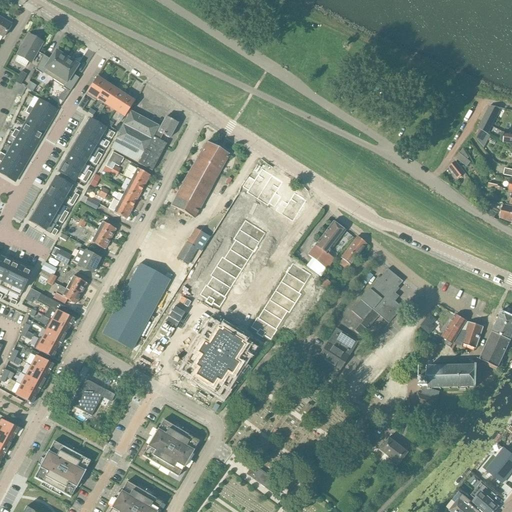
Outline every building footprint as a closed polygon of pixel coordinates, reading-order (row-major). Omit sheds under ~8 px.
[(0,36),(3,38),(11,25),(0,18),(0,36)] [(18,56),(15,61),(25,67),(29,62),(31,63),(43,42),(39,40),(38,38),(37,36),(34,36),(32,36),(32,37),(28,34),(17,55),(18,56)] [(42,55),(35,70),(41,74),(42,73),(53,80),(67,58),(63,56),(63,55),(58,51),(57,52),(56,51),(50,60),(42,55)] [(67,58),(53,80),(63,87),(62,88),(69,92),(78,78),(77,78),(72,74),(77,66),(76,64),(77,63),(71,60),(70,61),(67,58)] [(20,85),(27,75),(21,72),(15,82),(20,85)] [(96,99),(106,84),(96,78),(85,95),(95,101),(96,99)] [(106,84),(96,99),(105,105),(115,90),(106,84)] [(115,90),(105,105),(106,105),(114,111),(115,111),(124,96),(123,95),(116,90),(115,90)] [(124,96),(115,111),(117,113),(124,117),(127,111),(134,102),(125,96),(124,96)] [(29,106),(27,109),(31,112),(50,123),(57,110),(38,99),(33,108),(29,106)] [(78,107),(82,109),(87,102),(83,99),(78,107)] [(500,109),(488,107),(483,118),(478,128),(480,130),(478,134),(485,138),(487,134),(488,134),(493,124),(500,109)] [(28,115),(24,123),(43,135),(50,123),(31,112),(27,109),(24,113),(28,115)] [(130,112),(110,149),(152,171),(166,144),(160,141),(163,135),(169,138),(178,124),(166,117),(160,128),(130,112)] [(100,121),(106,124),(110,127),(111,128),(111,127),(113,124),(112,123),(108,120),(103,117),(100,121)] [(87,124),(84,128),(100,137),(102,133),(104,129),(89,120),(87,124)] [(15,130),(13,133),(17,135),(36,146),(43,135),(24,123),(19,132),(15,130)] [(84,128),(79,137),(94,146),(100,137),(84,128)] [(501,132),(500,140),(504,143),(511,144),(511,133),(505,133),(501,132)] [(15,139),(10,147),(29,158),(36,146),(17,135),(13,133),(11,136),(15,139)] [(79,137),(74,146),(89,155),(94,146),(79,137)] [(194,218),(229,154),(207,142),(172,206),(194,218)] [(74,146),(69,155),(83,163),(84,164),(88,158),(89,155),(74,146)] [(0,152),(0,157),(3,159),(22,170),(29,158),(10,147),(5,156),(0,152)] [(466,167),(471,162),(468,159),(469,158),(463,149),(459,153),(455,158),(466,167)] [(119,167),(121,163),(124,158),(112,152),(105,167),(112,170),(110,174),(116,177),(120,169),(114,166),(115,165),(119,167)] [(69,155),(64,164),(79,172),(82,168),(84,164),(83,163),(69,155)] [(0,162),(1,163),(0,163),(0,174),(15,183),(22,170),(3,159),(0,157),(0,162)] [(458,178),(464,173),(456,163),(450,168),(458,178)] [(64,164),(59,172),(74,181),(79,172),(64,164)] [(137,169),(131,180),(134,181),(144,187),(149,177),(150,176),(140,170),(137,169)] [(249,177),(242,188),(247,191),(246,193),(257,200),(272,176),(261,169),(254,180),(249,177)] [(272,176),(257,200),(267,206),(269,204),(274,208),(281,197),(275,194),(282,183),(279,182),(280,181),(274,177),(273,178),(272,177),(272,176)] [(55,178),(50,187),(65,196),(70,187),(55,178)] [(131,180),(125,190),(128,192),(138,197),(144,187),(134,181),(131,180)] [(50,187),(45,195),(60,204),(65,196),(50,187)] [(105,199),(108,192),(102,188),(98,195),(105,199)] [(132,208),(138,197),(125,190),(119,201),(132,208)] [(282,201),(275,211),(292,222),(298,213),(300,214),(304,208),(302,207),(306,201),(303,199),(304,199),(297,195),(294,194),(287,204),(282,201)] [(45,195),(40,204),(55,213),(60,204),(45,195)] [(83,196),(81,201),(85,204),(84,204),(96,210),(99,204),(88,198),(83,196)] [(126,220),(132,208),(119,201),(113,213),(126,220)] [(40,204),(35,213),(50,222),(55,213),(40,204)] [(511,222),(511,207),(503,205),(499,218),(510,222),(511,222)] [(35,213),(29,221),(45,230),(50,222),(35,213)] [(83,229),(88,220),(82,217),(77,226),(83,229)] [(245,221),(239,230),(259,243),(265,234),(245,221)] [(104,250),(116,230),(102,222),(91,243),(104,250)] [(308,254),(308,255),(312,258),(327,269),(327,270),(328,269),(334,260),(333,258),(327,254),(344,231),(341,229),(333,222),(308,254)] [(201,252),(210,238),(195,228),(186,243),(186,242),(176,258),(188,266),(197,250),(201,252)] [(239,230),(233,239),(254,253),(257,248),(257,247),(259,243),(239,230)] [(347,250),(356,258),(366,245),(357,237),(347,250)] [(235,241),(229,250),(247,261),(253,252),(254,253),(233,239),(233,240),(235,241)] [(59,250),(54,248),(51,255),(56,258),(55,259),(67,266),(72,256),(60,250),(59,250)] [(79,249),(72,262),(77,264),(78,265),(92,273),(93,271),(95,267),(99,259),(91,255),(85,252),(84,251),(79,249)] [(222,257),(222,258),(242,270),(247,261),(229,250),(224,258),(222,257)] [(350,266),(356,258),(347,250),(341,258),(342,259),(338,264),(346,270),(350,266)] [(1,258),(0,260),(0,281),(2,282),(11,263),(1,258)] [(222,258),(216,267),(236,279),(242,270),(222,258)] [(11,263),(2,282),(12,287),(21,267),(11,263)] [(52,286),(57,278),(53,276),(56,269),(45,263),(38,274),(48,280),(46,283),(52,286)] [(132,351),(151,315),(170,280),(140,264),(121,299),(102,333),(132,351)] [(289,267),(285,272),(304,285),(311,275),(292,264),(289,268),(289,267)] [(21,267),(12,287),(21,291),(30,272),(21,267)] [(216,267),(210,276),(230,289),(236,279),(216,267)] [(388,323),(402,308),(395,301),(399,297),(394,293),(399,288),(397,287),(402,281),(388,269),(362,298),(352,311),(363,320),(354,330),(361,336),(370,326),(367,323),(376,313),(388,323)] [(286,273),(280,282),(301,295),(301,294),(299,293),(304,285),(285,272),(285,273),(286,273)] [(73,289),(81,294),(86,283),(73,276),(66,289),(71,292),(73,289)] [(206,285),(205,286),(225,298),(226,298),(225,297),(230,289),(210,276),(212,278),(206,286),(206,285)] [(327,290),(331,285),(324,278),(319,284),(327,290)] [(363,281),(355,292),(358,295),(367,284),(364,281),(363,281)] [(280,282),(275,291),(295,304),(301,295),(280,282)] [(71,292),(66,289),(59,286),(53,298),(64,304),(67,300),(75,304),(81,294),(73,289),(71,292)] [(205,286),(199,295),(206,300),(205,302),(211,306),(213,304),(219,308),(225,298),(205,286)] [(30,289),(26,296),(33,300),(36,302),(48,308),(44,317),(49,320),(51,321),(67,329),(68,327),(72,319),(73,317),(67,314),(69,310),(43,296),(40,295),(40,294),(30,289)] [(275,291),(269,300),(289,313),(295,304),(275,291)] [(269,300),(263,309),(281,321),(287,312),(289,314),(289,313),(269,300)] [(257,318),(256,318),(277,331),(277,330),(276,330),(281,321),(263,309),(258,318),(257,318)] [(492,331),(511,340),(511,338),(511,315),(502,311),(498,320),(492,331)] [(429,314),(419,326),(429,334),(434,328),(431,325),(436,320),(429,314)] [(455,315),(442,337),(445,340),(443,343),(445,344),(450,348),(454,350),(454,348),(455,345),(453,343),(461,330),(466,322),(455,315)] [(256,318),(250,328),(257,332),(256,334),(262,338),(264,336),(270,340),(277,331),(256,318)] [(49,320),(44,330),(45,330),(62,339),(67,329),(51,321),(49,320)] [(461,330),(453,343),(455,345),(458,346),(462,347),(463,345),(476,349),(478,344),(481,335),(483,327),(469,322),(466,332),(462,331),(461,330)] [(187,362),(182,371),(197,380),(196,381),(206,387),(223,397),(244,369),(240,367),(245,358),(250,349),(240,343),(241,342),(235,338),(235,337),(226,331),(226,332),(222,330),(221,331),(211,325),(206,333),(187,362)] [(334,380),(344,364),(358,342),(336,329),(312,366),(334,380)] [(45,330),(41,340),(57,348),(62,339),(45,330)] [(499,368),(511,340),(492,331),(479,360),(485,362),(483,365),(496,371),(497,368),(499,368)] [(39,339),(34,348),(35,349),(52,358),(57,348),(41,340),(39,339)] [(35,357),(29,366),(48,375),(53,366),(35,357)] [(476,387),(476,366),(475,365),(476,364),(475,363),(476,362),(472,360),(471,362),(469,365),(468,365),(468,366),(459,366),(459,365),(458,365),(458,366),(450,366),(450,365),(449,365),(449,366),(440,367),(440,365),(439,365),(439,367),(431,367),(431,366),(430,366),(430,367),(428,367),(428,368),(427,368),(427,369),(429,369),(429,370),(428,371),(423,370),(423,376),(421,376),(420,377),(422,378),(422,385),(421,386),(421,387),(423,386),(425,387),(422,395),(419,394),(415,404),(436,410),(438,400),(437,399),(440,392),(431,390),(432,389),(440,389),(440,390),(442,390),(442,389),(449,388),(449,390),(451,390),(451,388),(458,388),(458,389),(459,389),(459,388),(468,388),(468,389),(469,389),(469,388),(476,387)] [(29,366),(24,376),(43,385),(48,375),(29,366)] [(24,376),(19,385),(38,395),(43,385),(24,376)] [(91,416),(105,390),(86,380),(72,406),(91,416)] [(19,385),(14,395),(32,404),(38,395),(19,385)] [(0,420),(0,432),(13,440),(18,430),(0,421),(0,420)] [(181,431),(163,420),(158,430),(157,429),(147,447),(142,456),(159,467),(158,469),(158,470),(160,467),(178,478),(183,468),(183,469),(188,460),(191,461),(189,460),(194,451),(193,451),(199,442),(181,431),(183,429),(182,428),(181,431)] [(0,444),(8,449),(14,440),(13,440),(0,432),(0,444)] [(358,448),(353,455),(361,462),(366,454),(367,454),(368,453),(376,442),(375,441),(370,438),(368,436),(367,436),(358,448)] [(398,465),(407,453),(388,438),(378,450),(398,465)] [(72,451),(53,442),(48,451),(43,459),(41,458),(41,459),(43,460),(38,469),(39,469),(34,478),(52,488),(50,491),(51,491),(52,488),(70,498),(75,489),(76,489),(80,480),(83,482),(83,481),(81,480),(85,471),(90,461),(72,452),(74,449),(73,449),(72,451)] [(480,466),(477,470),(480,472),(488,479),(491,475),(502,483),(503,484),(505,485),(508,482),(506,480),(511,472),(511,454),(510,453),(500,444),(497,443),(479,465),(480,466)] [(0,457),(3,459),(8,449),(0,444),(0,457)] [(273,495),(280,486),(280,485),(253,465),(246,475),(273,495)] [(144,492),(126,482),(121,491),(110,508),(111,509),(108,511),(157,511),(162,503),(145,493),(146,490),(144,492)] [(481,484),(470,496),(475,499),(475,500),(473,502),(476,505),(474,508),(479,511),(494,511),(499,507),(491,501),(496,496),(481,484)] [(455,503),(449,510),(451,511),(479,511),(474,508),(469,504),(471,502),(462,495),(459,492),(453,501),(455,503)]
